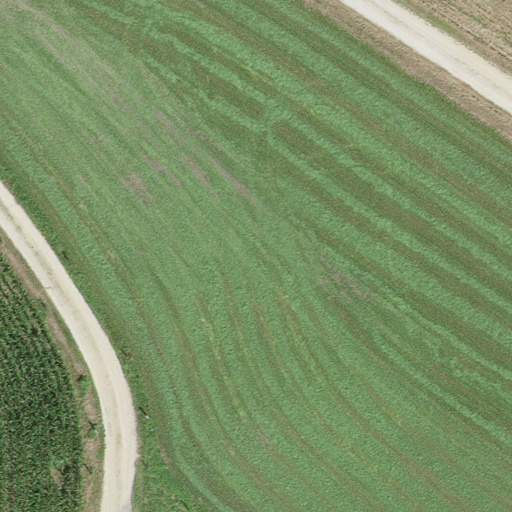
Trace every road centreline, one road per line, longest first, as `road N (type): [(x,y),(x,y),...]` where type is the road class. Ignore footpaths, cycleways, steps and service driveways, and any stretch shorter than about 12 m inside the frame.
road 1 (track): [(0,204),(110,360),(122,450),(113,511)]
road 2 (track): [(511,101),(361,0)]
